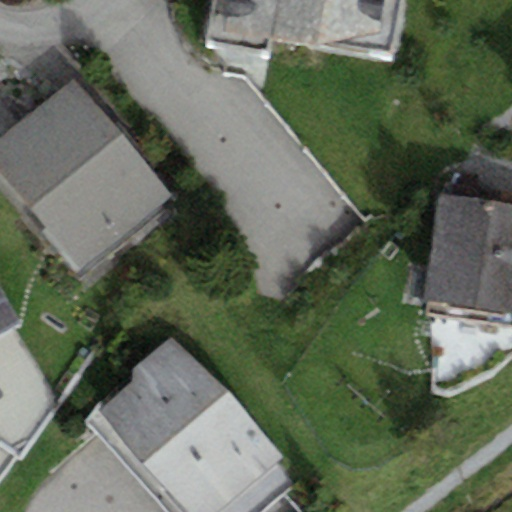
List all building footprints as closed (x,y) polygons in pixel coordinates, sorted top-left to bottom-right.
[(401,0),(212,0),(204,43),(269,55),(272,39),(390,61),(401,0)] [(174,196),(73,76),(0,137),(0,173),(83,272),(174,196)] [(455,196),(437,194),(421,300),(426,301),(424,314),(511,326),(511,193),(475,188),(477,176),(458,173),(455,196)] [(0,281),(0,447),(24,462),(59,406),(17,333),(26,328),(0,281)] [(279,457),(173,334),(131,369),(132,380),(98,409),(185,511),(256,511),(291,483),(273,462),(279,457)]
